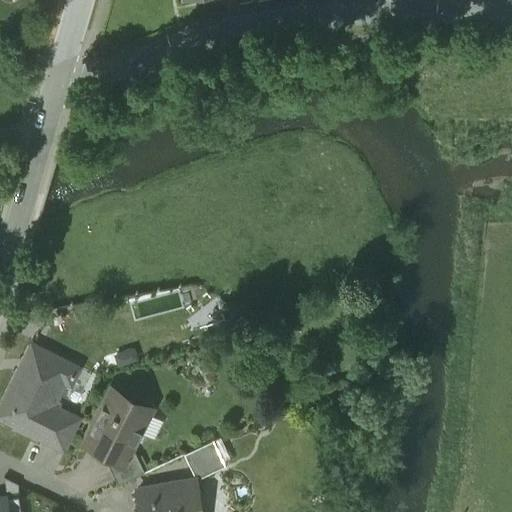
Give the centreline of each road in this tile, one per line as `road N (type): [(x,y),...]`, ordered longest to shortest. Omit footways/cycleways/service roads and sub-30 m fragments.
road 1 (residential): [(511,15),(246,23),(166,41),(54,96)]
road 2 (tertiary): [(0,285),(54,96)]
